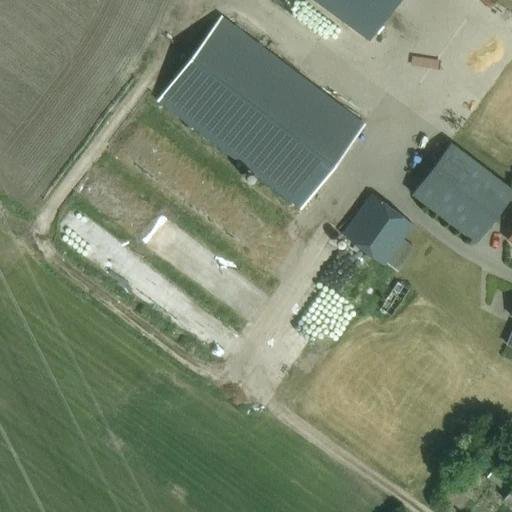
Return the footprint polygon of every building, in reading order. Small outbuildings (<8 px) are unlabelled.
[(319,0),(369,36),(395,0),(319,0)] [(301,209),(363,126),(221,19),(158,101),(301,209)] [(475,243),(511,194),(511,191),(450,145),(412,195),(475,243)] [(371,195),(341,235),(383,266),(387,261),(399,270),(416,246),(404,238),(413,226),(371,195)] [(398,283),(380,309),(390,316),(408,290),(398,283)] [(506,497),(503,501),(511,506),(511,478),(494,466),(487,478),(505,490),(502,494),(506,497)]
